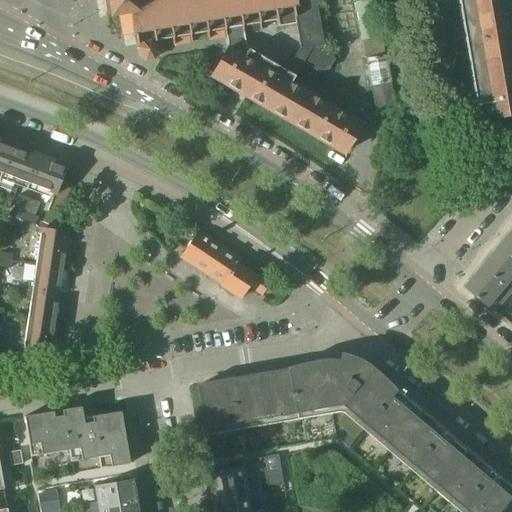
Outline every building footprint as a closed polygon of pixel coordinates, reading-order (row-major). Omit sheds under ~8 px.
[(316,72),(327,70),(332,61),(329,51),(322,47),(318,19),(314,0),(455,0),(473,105),(477,104),(480,120),(511,114),(511,11),(510,0),(102,0),(106,17),(119,15),(122,34),(133,32),(136,52),(137,51),(138,57),(144,61),(152,60),(156,53),(155,48),(156,48),(155,42),(171,39),(172,46),(191,42),(190,36),(205,33),(207,40),(224,37),(226,50),(210,77),(342,154),(359,125),(289,85),(292,79),(302,63),(316,72)] [(447,46),(443,22),(419,26),(423,50),(418,51),(424,87),(448,83),(442,47),(447,46)] [(370,86),(376,121),(395,118),(389,83),(385,56),(365,60),(370,86)] [(441,131),(402,138),(404,149),(443,142),(441,131)] [(0,179),(26,189),(38,156),(0,142),(0,179)] [(59,183),(65,166),(38,156),(26,189),(51,198),(47,210),(59,215),(69,187),(59,183)] [(24,213),(30,199),(18,195),(10,216),(22,220),(24,213)] [(36,218),(24,213),(22,220),(33,225),(36,218)] [(40,229),(34,266),(61,270),(66,233),(40,229)] [(180,257),(207,275),(221,284),(220,286),(238,299),(240,297),(247,286),(260,295),(268,284),(253,274),(252,276),(235,265),(238,261),(196,233),(180,257)] [(511,234),(502,247),(511,255),(511,234)] [(511,255),(502,247),(485,267),(511,290),(511,255)] [(0,253),(0,260),(10,262),(11,255),(0,253)] [(10,262),(0,260),(0,267),(9,269),(10,262)] [(61,270),(34,266),(32,282),(28,282),(26,292),(57,296),(61,270)] [(511,309),(511,290),(485,267),(467,288),(477,298),(476,299),(493,313),(501,304),(510,312),(511,309)] [(57,296),(26,292),(25,301),(29,302),(26,320),(53,324),(57,296)] [(53,324),(26,320),(21,355),(48,359),(53,324)] [(356,379),(352,373),(352,372),(343,370),(342,370),(336,374),(327,375),(325,363),(282,371),(290,417),(346,407),(349,409),(367,425),(368,426),(398,390),(375,370),(363,385),(356,379)] [(290,417),(282,371),(200,385),(208,431),(290,417)] [(502,511),(511,501),(511,486),(471,451),(447,431),(398,390),(368,426),(470,511),(502,511)] [(128,464),(123,438),(119,412),(81,419),(79,408),(60,411),(67,451),(69,462),(97,458),(99,469),(128,464)] [(349,409),(337,424),(355,440),(367,425),(349,409)] [(67,451),(60,411),(23,417),(29,457),(67,451)] [(7,453),(8,460),(20,458),(19,451),(7,453)] [(281,454),(268,455),(271,484),(284,483),(281,454)] [(21,464),(20,458),(8,460),(0,461),(0,465),(0,467),(9,465),(9,466),(21,464)] [(262,464),(249,464),(250,479),(262,478),(262,464)] [(209,474),(213,496),(260,488),(259,481),(247,483),(245,468),(209,474)] [(84,504),(85,511),(134,502),(131,480),(93,487),(96,502),(84,504)] [(260,488),(213,496),(215,511),(247,511),(252,511),(250,497),(262,494),(260,488)] [(57,511),(54,491),(36,495),(38,511),(57,511)] [(136,511),(134,502),(85,511),(136,511)]
